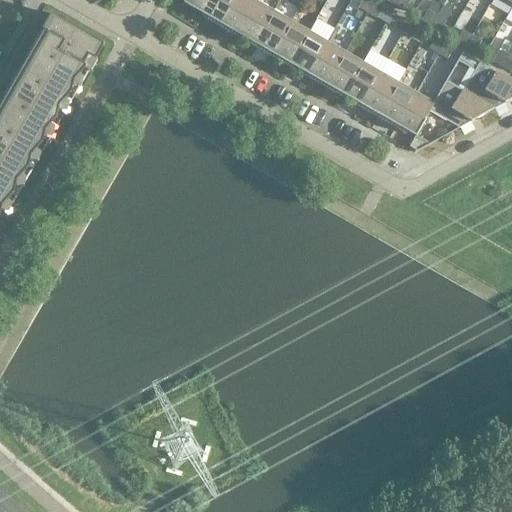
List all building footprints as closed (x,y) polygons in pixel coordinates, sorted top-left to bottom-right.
[(185,0),(183,4),(202,14),(209,0),(185,0)] [(209,0),(202,14),(219,24),(233,0),(209,0)] [(257,1),(255,0),(233,0),(219,24),(237,34),(257,1)] [(374,2),(370,0),(362,0),(358,8),(367,13),(374,2)] [(411,0),(410,0),(398,0),(395,6),(404,11),(411,0)] [(274,11),(257,1),(237,34),(255,45),(274,11)] [(383,7),(374,2),(367,13),(377,18),(383,7)] [(428,10),(425,14),(421,21),(430,26),(437,15),(428,10)] [(292,21),(274,11),(255,45),(272,55),(292,21)] [(50,14),(47,19),(36,39),(0,101),(0,225),(3,220),(5,221),(10,212),(8,211),(18,195),(19,196),(25,187),(23,186),(32,170),(34,171),(39,162),(37,161),(46,145),(48,146),(53,137),(51,136),(61,120),(62,121),(68,112),(66,111),(75,95),(77,96),(82,87),(80,86),(89,70),(91,71),(96,62),(95,61),(104,45),(50,14)] [(446,20),(437,15),(430,26),(440,32),(446,20)] [(409,22),(400,17),(393,28),(403,33),(409,22)] [(310,31),(292,21),(272,55),(290,65),(310,31)] [(418,28),(409,22),(403,33),(412,39),(418,28)] [(463,30),(460,35),(457,41),(466,47),(472,35),(463,30)] [(328,42),(310,31),(290,65),(308,75),(328,42)] [(481,41),(472,35),(466,47),(475,52),(481,41)] [(444,43),(435,37),(429,48),(438,54),(444,43)] [(345,52),(328,42),(308,75),(326,86),(345,52)] [(454,48),(444,43),(438,54),(447,59),(454,48)] [(498,50),(496,55),(492,62),(501,67),(508,56),(498,50)] [(363,62),(345,52),(326,86),(344,96),(363,62)] [(511,81),(462,53),(460,56),(458,60),(475,70),(463,91),(463,92),(494,110),(505,104),(504,102),(503,103),(503,101),(506,96),(511,99),(511,81)] [(511,69),(511,58),(508,56),(501,67),(510,72),(511,69)] [(381,72),(363,62),(344,96),(361,106),(381,72)] [(399,82),(381,72),(361,106),(379,116),(399,82)] [(446,81),(434,102),(435,103),(430,112),(459,128),(471,122),(471,121),(470,121),(469,120),(472,114),(478,118),(494,110),(463,92),(463,91),(446,81)] [(416,92),(399,82),(379,116),(397,126),(416,92)] [(435,103),(434,102),(416,92),(397,126),(414,136),(409,146),(416,151),(414,152),(415,153),(429,145),(415,137),(430,112),(435,103)]
